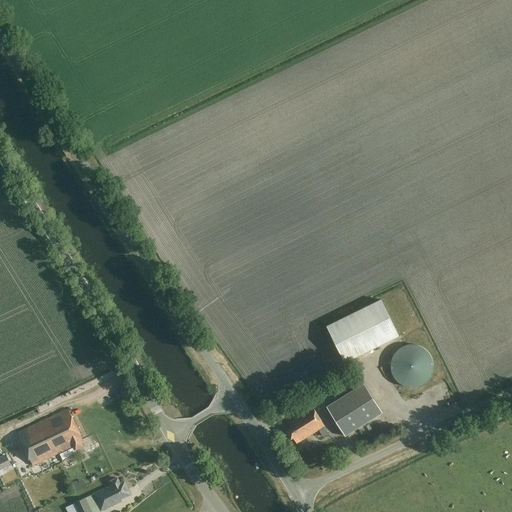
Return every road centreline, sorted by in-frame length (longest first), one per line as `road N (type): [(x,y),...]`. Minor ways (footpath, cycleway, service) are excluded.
road 1 (unclassified): [(234,397),(0,30)]
road 2 (unclassified): [(170,435),(0,153)]
road 3 (unclassified): [(296,495),(511,392)]
